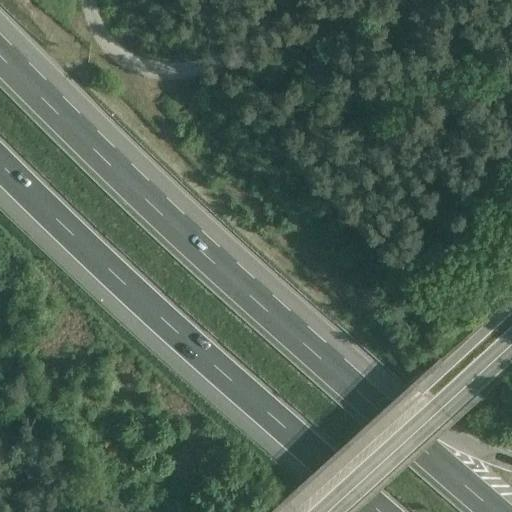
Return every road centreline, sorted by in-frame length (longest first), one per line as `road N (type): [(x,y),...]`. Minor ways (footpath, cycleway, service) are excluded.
road 1 (motorway): [(0,187),(161,348),(355,511)]
road 2 (motorway): [(257,301),(0,55)]
road 3 (motorway): [(497,511),(257,301)]
road 4 (motorway): [(510,462),(452,436),(257,301)]
road 5 (secondary): [(321,511),(511,337)]
